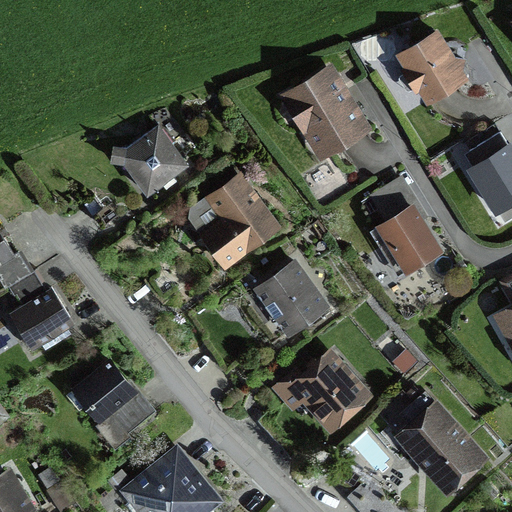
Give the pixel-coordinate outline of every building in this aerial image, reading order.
[(419,85),(428,99),(464,77),(460,71),(463,59),(452,57),(436,31),(400,54),(409,68),(405,71),(416,87),(419,85)] [(363,125),(329,70),(288,95),(291,108),(297,118),(308,126),(322,150),(363,125)] [(127,146),(112,145),(112,159),(125,159),(147,192),(187,164),(159,124),(127,146)] [(511,150),(500,130),(469,149),(478,164),(472,168),(497,208),(511,198),(511,150)] [(211,196),(227,217),(206,233),(226,260),(274,225),(239,176),(211,196)] [(407,268),(439,248),(395,178),(371,193),(387,220),(372,229),(384,247),(391,243),(407,268)] [(0,274),(1,276),(0,276),(0,278),(5,287),(7,286),(31,272),(18,251),(14,253),(0,230),(0,274)] [(294,260),(257,287),(268,302),(265,304),(274,317),(278,315),(289,330),(325,304),(294,260)] [(34,269),(31,272),(7,286),(13,295),(15,293),(22,304),(14,309),(37,345),(69,325),(65,319),(70,316),(51,286),(46,289),(34,269)] [(511,275),(504,280),(511,294),(511,310),(502,316),(511,333),(511,275)] [(331,354),(304,379),(295,370),(276,389),(293,407),(305,396),(329,423),(364,392),(331,354)] [(103,419),(111,412),(127,432),(150,413),(134,393),(136,392),(109,359),(66,393),(79,409),(89,401),(103,419)] [(403,413),(415,426),(437,406),(425,393),(403,413)] [(480,454),(437,406),(415,426),(403,436),(447,484),(480,454)] [(193,511),(202,511),(218,499),(197,473),(193,476),(186,467),(190,464),(176,446),(124,489),(141,510),(155,499),(186,503),(193,511)] [(0,477),(0,511),(32,511),(8,473),(0,477)]
